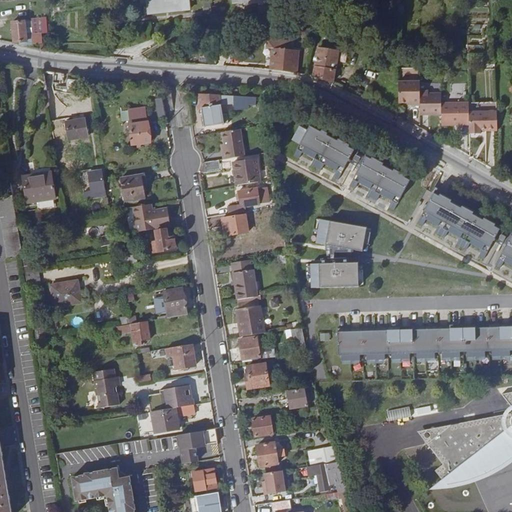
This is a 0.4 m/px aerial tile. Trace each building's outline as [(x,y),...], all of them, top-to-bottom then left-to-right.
[(191,8),(189,0),(147,0),(149,13),(191,8)] [(19,44),(25,45),(34,44),(34,43),(43,42),(43,33),(33,34),(32,31),(27,31),(25,20),(12,21),(14,41),(19,40),(19,44)] [(277,49),(274,70),(296,73),(298,52),(291,51),(293,42),(268,38),(267,47),(277,49)] [(277,49),(267,47),(264,69),(274,70),(277,49)] [(314,76),(333,82),(336,65),(341,66),(342,60),(337,59),(338,50),(318,47),(314,76)] [(54,80),(44,77),(46,92),(56,90),(54,80)] [(411,105),(420,105),(419,90),(419,81),(398,81),(398,102),(411,102),(411,105)] [(428,90),(419,90),(420,105),(420,114),(441,114),(441,102),(441,93),(428,93),(428,90)] [(234,96),(211,95),(205,95),(207,107),(200,108),(204,126),(228,122),(226,113),(224,113),(224,110),(222,110),(220,100),(223,100),(234,101),(234,96)] [(159,118),(165,117),(162,98),(156,99),(159,118)] [(461,124),(469,124),(469,111),(469,102),(441,102),(441,114),(441,124),(454,124),(458,122),(461,122),(461,124)] [(133,144),(151,142),(147,107),(129,109),(133,144)] [(127,109),(121,111),(123,121),(130,119),(127,109)] [(497,111),(469,111),(469,124),(470,134),(481,133),(481,130),(498,130),(497,111)] [(88,136),(85,117),(65,121),(68,139),(88,136)] [(307,130),(299,126),(292,140),(300,145),(293,156),(299,158),(302,152),(315,159),(311,165),(321,171),(324,164),(336,171),(332,177),(338,180),(341,173),(347,162),(354,150),(334,139),(336,137),(330,134),(329,137),(309,126),(307,130)] [(240,129),(222,131),(224,143),(226,158),(244,155),(240,129)] [(354,150),(347,162),(356,166),(357,163),(352,160),(355,155),(360,158),(362,155),(354,150)] [(385,167),(365,156),(349,186),(354,189),(358,183),(370,189),(367,195),(376,201),(380,195),(392,201),(389,207),(394,210),(410,181),(390,170),(392,167),(386,164),(385,167)] [(233,161),(237,185),(251,182),(260,181),(256,157),(233,161)] [(219,159),(204,161),(204,162),(204,165),(202,171),(221,169),(219,159)] [(55,198),(52,171),(23,174),(27,202),(55,198)] [(102,171),(95,172),(98,191),(105,190),(102,171)] [(142,174),(121,178),(124,201),(146,197),(142,174)] [(230,206),(231,214),(244,212),(243,206),(267,203),(264,187),(261,188),(262,190),(259,191),(258,189),(238,191),(240,205),(230,206)] [(433,193),(417,223),(422,226),(426,220),(438,226),(434,232),(444,238),(448,231),(460,238),(456,244),(466,249),(470,243),(482,250),(478,256),(484,259),(493,241),(500,229),(480,219),(482,215),(476,213),(475,216),(458,207),(460,204),(454,201),(453,204),(433,193)] [(18,225),(14,197),(0,199),(0,208),(9,259),(23,257),(23,255),(18,225)] [(152,204),(134,206),(137,231),(156,228),(155,221),(158,220),(158,219),(170,217),(168,208),(153,210),(152,204)] [(246,215),(222,218),(224,227),(226,226),(227,235),(249,232),(246,215)] [(155,221),(156,228),(171,225),(170,217),(158,219),(158,220),(155,221)] [(316,243),(335,247),(343,249),(343,248),(362,252),(367,228),(320,220),(316,243)] [(155,251),(177,248),(175,236),(168,237),(167,229),(156,231),(158,241),(153,241),(155,251)] [(500,229),(493,241),(501,245),(503,242),(498,239),(501,234),(506,237),(508,234),(500,229)] [(511,235),(495,265),(500,268),(504,262),(511,266),(511,235)] [(25,264),(38,262),(36,252),(23,255),(23,257),(25,264)] [(251,260),(231,263),(238,299),(254,296),(252,287),(256,286),(255,277),(253,277),(251,260)] [(25,264),(28,285),(42,283),(38,262),(25,264)] [(310,264),(311,288),(359,287),(358,263),(339,263),(338,262),(330,263),(310,264)] [(70,283),(69,280),(52,283),(55,305),(82,301),(79,282),(70,283)] [(165,293),(169,317),(187,314),(183,286),(179,287),(179,288),(170,290),(171,292),(165,293)] [(252,300),(239,302),(240,309),(253,306),(252,300)] [(240,326),(242,336),(266,332),(261,305),(253,306),(240,309),(242,326),(240,326)] [(34,321),(37,340),(45,338),(42,320),(34,321)] [(131,324),(117,326),(119,336),(132,333),(134,345),(142,343),(141,339),(150,339),(147,321),(131,324)] [(511,323),(337,328),(337,332),(511,326),(511,323)] [(511,326),(337,332),(337,356),(341,356),(341,361),(360,361),(359,355),(366,355),(366,360),(385,360),(384,354),(391,354),(391,359),(410,359),(409,353),(416,353),(416,359),(435,358),(434,353),(441,353),(441,358),(460,357),(460,352),(466,352),(466,357),(485,357),(485,351),(491,351),(491,356),(510,356),(510,351),(511,350),(511,326)] [(239,339),(243,358),(259,356),(256,337),(239,339)] [(37,340),(42,370),(50,368),(45,338),(37,340)] [(196,365),(192,344),(173,347),(177,368),(196,365)] [(269,385),(266,363),(246,366),(248,377),(245,377),(247,388),(269,385)] [(120,404),(116,386),(115,378),(113,378),(111,369),(95,371),(97,380),(94,380),(95,388),(98,387),(99,395),(96,395),(99,408),(120,404)] [(149,374),(139,375),(140,382),(151,381),(149,374)] [(191,385),(162,389),(166,409),(176,407),(187,405),(194,404),(191,385)] [(305,390),(304,388),(287,391),(290,408),(307,406),(305,390)] [(511,390),(500,393),(511,407),(511,414),(511,415),(509,412),(450,424),(426,442),(438,467),(434,470),(441,479),(444,484),(453,483),(459,481),(466,480),(472,478),(479,475),(486,472),(494,468),(502,463),(511,457),(511,456),(511,390)] [(194,404),(187,405),(188,413),(203,410),(202,402),(194,404)] [(166,409),(152,411),(155,431),(179,427),(176,407),(166,409)] [(409,409),(386,413),(388,423),(410,419),(409,409)] [(255,436),(273,433),(270,417),(252,419),(255,436)] [(420,430),(426,442),(450,424),(420,430)] [(216,428),(202,430),(205,443),(219,442),(216,428)] [(200,431),(179,434),(181,449),(195,447),(202,446),(200,431)] [(0,511),(13,511),(0,434),(0,511)] [(256,445),(259,466),(278,463),(277,457),(283,456),(282,449),(276,450),(275,442),(256,445)] [(317,464),(329,462),(335,461),(334,446),(315,449),(317,460),(317,464)] [(195,447),(181,449),(184,462),(198,460),(195,447)] [(317,460),(315,449),(309,450),(310,461),(317,460)] [(511,460),(511,456),(511,457),(502,463),(494,468),(486,472),(479,475),(472,478),(466,480),(459,481),(453,483),(444,484),(441,479),(428,489),(434,489),(444,489),(450,488),(456,487),(466,485),(476,481),(492,474),(496,472),(504,467),(511,460)] [(329,462),(333,473),(341,470),(339,461),(335,461),(329,462)] [(316,464),(308,466),(310,475),(314,474),(318,474),(319,481),(321,490),(330,489),(326,465),(316,467),(316,464)] [(197,490),(218,487),(215,468),(194,471),(197,490)] [(85,476),(72,478),(76,503),(106,498),(108,511),(134,511),(136,511),(131,478),(127,479),(119,474),(118,469),(85,474),(85,476)] [(263,486),(265,494),(286,491),(283,470),(265,473),(266,480),(267,486),(263,486)] [(333,473),(336,482),(344,480),(341,470),(333,473)] [(336,482),(339,491),(347,490),(344,480),(336,482)] [(205,511),(222,510),(219,492),(201,494),(201,497),(204,496),(205,500),(201,500),(203,511),(205,511)] [(201,497),(201,494),(194,495),(196,511),(203,511),(201,500),(201,497)] [(352,511),(349,497),(343,498),(346,511),(352,511)] [(254,505),(254,511),(270,511),(269,503),(269,502),(254,505)]
